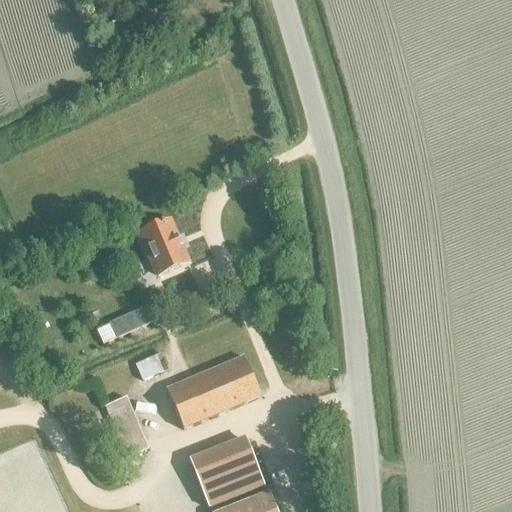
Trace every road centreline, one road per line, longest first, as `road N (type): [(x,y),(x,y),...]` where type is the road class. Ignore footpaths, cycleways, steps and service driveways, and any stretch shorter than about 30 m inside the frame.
road 1 (unclassified): [(368,511),(347,257),(281,0)]
road 2 (track): [(321,138),(221,191),(209,208),(209,229),(288,414)]
road 3 (track): [(0,421),(42,418),(81,490),(98,500),(124,499),(158,459)]
